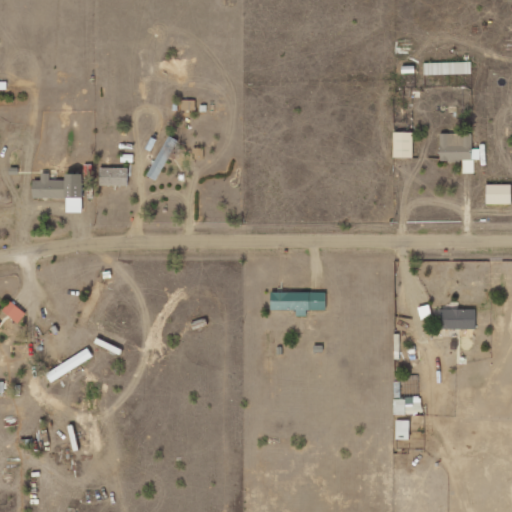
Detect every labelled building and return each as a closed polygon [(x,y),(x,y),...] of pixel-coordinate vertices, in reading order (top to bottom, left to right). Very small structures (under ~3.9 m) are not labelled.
[(425,75),(471,74),(471,62),(425,63),(425,75)] [(196,110),(196,100),(182,100),(182,110),(196,110)] [(414,133),(394,132),(394,157),(413,158),(414,133)] [(441,162),(463,161),(463,173),(474,173),(473,133),(440,134),(441,162)] [(148,175),(156,180),(179,141),(170,136),(148,175)] [(128,186),(129,168),(100,167),(100,185),(128,186)] [(83,174),(66,174),(66,180),(50,180),(50,173),(42,173),(41,180),(33,180),(33,197),(83,198),(83,174)] [(511,204),(511,185),(487,185),(487,204),(511,204)] [(105,284),(95,280),(77,325),(86,329),(105,284)] [(296,310),(296,315),(307,316),(307,310),(326,310),(327,293),(272,292),(271,310),(296,310)] [(18,324),(27,315),(11,301),(3,310),(18,324)] [(475,309),(440,309),(440,329),(476,328),(475,309)] [(46,374),(51,382),(94,357),(89,348),(46,374)] [(394,397),(393,414),(422,415),(422,398),(394,397)] [(411,420),(397,420),(396,439),(410,440),(411,420)]
